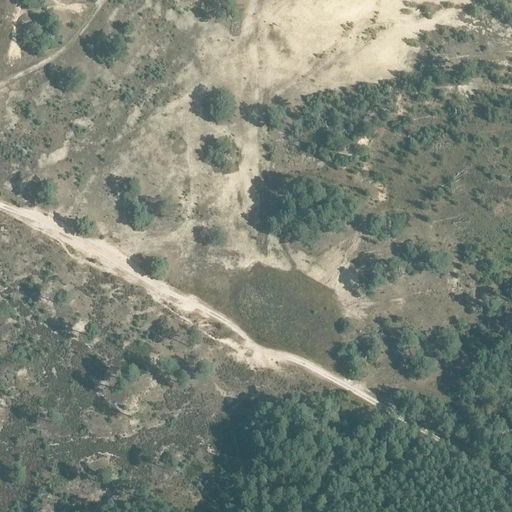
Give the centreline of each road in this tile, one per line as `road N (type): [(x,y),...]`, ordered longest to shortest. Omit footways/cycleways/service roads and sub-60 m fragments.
road 1 (track): [(511,486),(425,430),(0,205)]
road 2 (track): [(0,86),(62,49),(102,0)]
